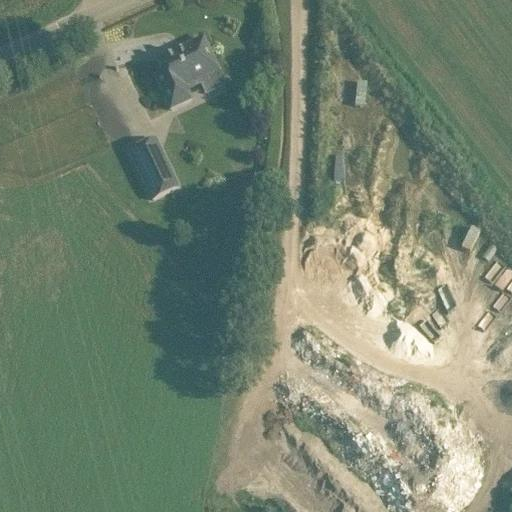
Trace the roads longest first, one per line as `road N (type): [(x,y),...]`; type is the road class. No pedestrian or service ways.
road 1 (track): [(236,485),(287,301),(300,185),(301,0)]
road 2 (unclassified): [(0,68),(119,15)]
